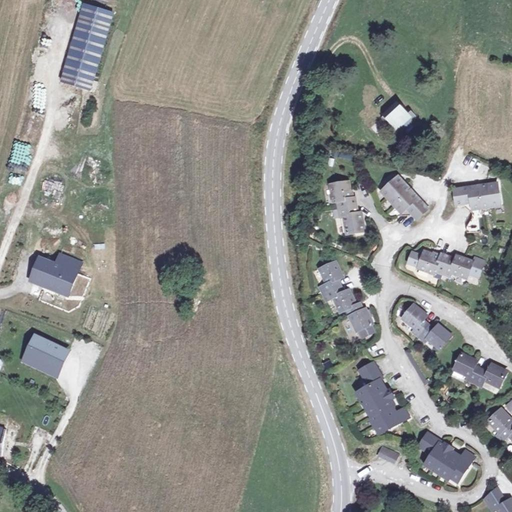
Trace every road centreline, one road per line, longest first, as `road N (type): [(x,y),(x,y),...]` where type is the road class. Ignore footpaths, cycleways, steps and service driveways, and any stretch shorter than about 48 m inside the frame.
road 1 (secondary): [(331,0),(282,118),(273,200),(283,299),(340,472)]
road 2 (residential): [(340,472),(370,471),(464,500),(480,493),(490,475),(491,458),(438,416),(394,348),(384,289)]
road 3 (residential): [(384,289),(402,289),(443,311),(511,372)]
road 4 (residential): [(0,253),(53,109)]
